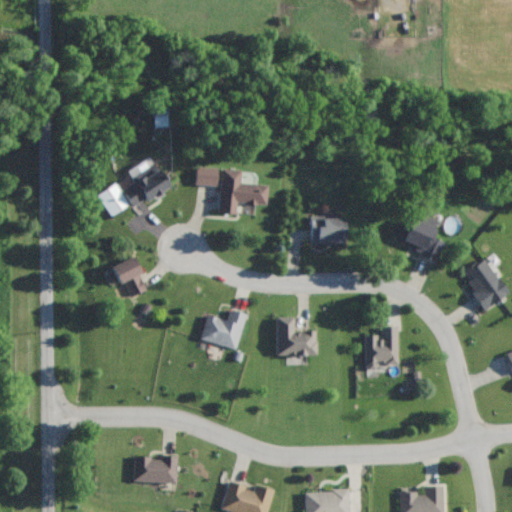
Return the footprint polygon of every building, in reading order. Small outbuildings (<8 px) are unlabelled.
[(96,194),(109,216),(129,203),(132,208),(168,186),(155,164),(117,187),(114,183),(96,194)] [(216,185),(217,167),(195,166),(194,185),(216,185)] [(217,212),(235,214),(236,203),(266,205),(267,184),(239,183),(240,170),(220,168),(217,212)] [(399,246),(437,260),(443,241),(433,238),(436,229),(433,227),(436,220),(422,215),(420,221),(410,217),(399,246)] [(309,244),(344,243),(343,216),(309,217),(309,244)] [(117,283),(124,281),(128,296),(144,291),(133,257),(110,264),(117,283)] [(485,309),(508,293),(483,257),(460,274),(485,309)] [(245,313),(229,308),(225,319),(206,314),(199,339),(234,349),(245,313)] [(275,316),(276,355),(316,354),(315,331),(293,331),(292,316),(275,316)] [(396,325),(378,326),(378,334),(363,335),(364,370),(377,369),(377,364),(397,364),(396,325)] [(133,456),(132,481),(176,483),(177,455),(160,454),(160,457),(133,456)] [(230,511),(266,511),(273,489),(254,484),(253,488),(227,481),(219,509),(230,511)] [(442,511),(442,485),(422,485),(422,492),(398,492),(398,511),(442,511)] [(303,491),(303,511),(348,511),(347,489),(303,491)]
